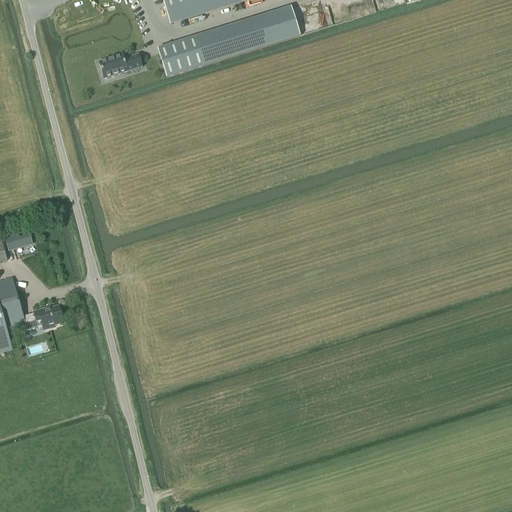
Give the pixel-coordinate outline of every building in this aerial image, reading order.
[(162,0),(170,25),(248,0),(162,0)] [(373,0),(325,0),(331,24),(377,13),(373,0)] [(166,79),(300,37),(291,8),(157,50),(166,79)] [(124,60),(122,56),(99,63),(104,80),(142,68),(138,56),(124,60)] [(28,231),(5,238),(9,252),(32,245),(28,231)] [(25,326),(23,317),(12,279),(0,282),(0,353),(14,350),(9,333),(26,328),(25,326)] [(63,324),(58,307),(50,309),(50,310),(46,311),(45,309),(33,313),(34,316),(26,319),(26,317),(23,317),(25,326),(36,322),(38,328),(42,327),(43,331),(54,328),(54,327),(63,324)]
